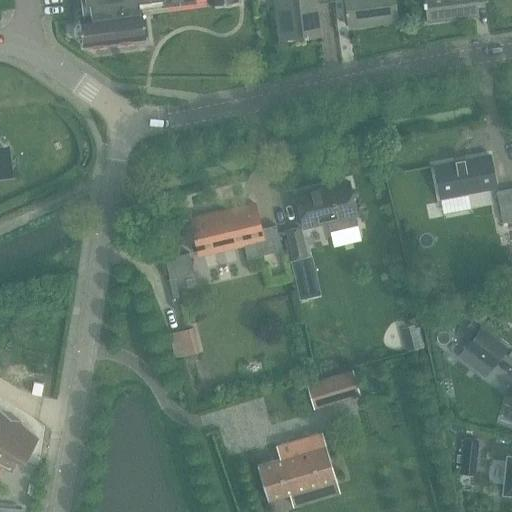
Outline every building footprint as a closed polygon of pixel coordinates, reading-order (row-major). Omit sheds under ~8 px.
[(80,0),(83,15),(79,16),(83,46),(145,38),(143,24),(145,23),(144,22),(143,22),(142,9),(207,1),(208,3),(222,1),(222,2),(224,2),(223,1),(229,0),(80,0)] [(276,0),(282,41),(322,36),(318,3),(331,2),(330,0),(276,0)] [(345,0),(349,27),(397,20),(394,0),(345,0)] [(425,0),(428,22),(478,15),(476,4),(487,2),(486,0),(425,0)] [(490,156),(434,167),(438,185),(440,198),(441,197),(495,187),(490,156)] [(319,189),(296,194),(303,228),(319,224),(336,220),(338,229),(357,225),(355,216),(356,215),(348,182),(319,189)] [(511,187),(497,191),(503,223),(511,220),(511,187)] [(190,219),(198,255),(243,244),(246,259),(281,251),(275,225),(260,229),(255,204),(190,219)] [(300,227),(287,230),(294,262),(300,261),(307,259),(306,255),(300,227)] [(164,259),(170,279),(175,278),(194,273),(189,253),(164,259)] [(294,262),(289,263),(298,302),(309,299),(300,261),(294,262)] [(175,278),(170,279),(174,298),(180,297),(175,278)] [(176,323),(181,351),(204,346),(199,319),(176,323)] [(470,325),(462,336),(470,341),(465,347),(492,368),(508,348),(481,327),(478,331),(470,325)] [(418,335),(403,339),(406,350),(421,346),(418,335)] [(352,371),(308,384),(315,408),(359,395),(352,371)] [(0,464),(10,469),(12,464),(14,459),(22,463),(37,438),(19,422),(11,421),(0,411),(0,464)] [(256,465),(267,500),(334,480),(319,433),(305,437),(307,445),(295,448),(293,440),(277,445),(280,458),(256,465)] [(464,438),(463,448),(477,449),(478,440),(464,438)] [(503,492),(511,492),(511,456),(507,456),(503,492)]
